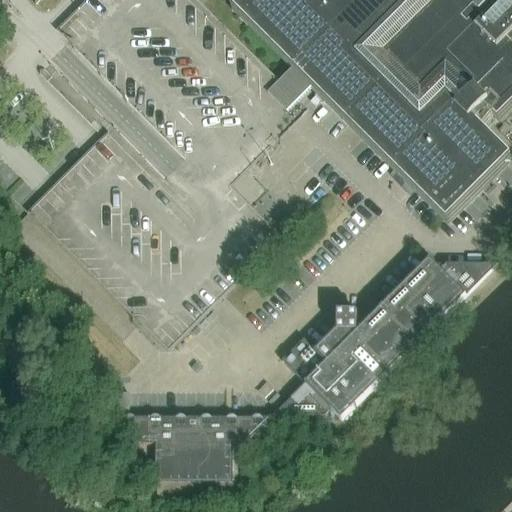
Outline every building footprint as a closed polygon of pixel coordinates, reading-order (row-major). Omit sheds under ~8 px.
[(511,0),(250,0),(238,12),(305,79),(397,171),(418,191),(449,222),(507,164),(471,130),(477,124),(486,133),(504,116),(511,107),(511,0)] [(418,191),(397,171),(390,177),(411,198),(418,191)] [(358,334),(358,323),(358,315),(338,315),(338,333),(336,333),(316,353),(305,342),(282,364),(306,387),(274,419),(326,420),(332,413),(342,423),(499,267),(447,267),(441,273),(431,263),(358,335),(358,334)] [(198,364),(192,370),(196,374),(202,368),(198,364)] [(267,385),(259,394),(265,400),(274,392),(267,385)] [(117,396),(117,420),(129,420),(129,396),(117,396)] [(278,396),(269,404),(276,411),(285,402),(278,396)] [(225,420),(129,420),(117,420),(144,447),(156,447),(156,471),(234,472),(234,447),(246,447),(273,420),(225,420)]
